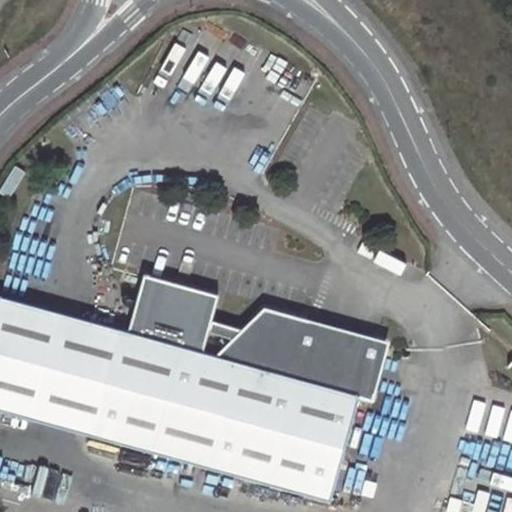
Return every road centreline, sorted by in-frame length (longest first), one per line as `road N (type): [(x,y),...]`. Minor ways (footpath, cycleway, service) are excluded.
road 1 (unknown): [(288,205),(164,136),(133,133),(79,160),(57,190),(25,275)]
road 2 (tertiary): [(511,272),(447,204),(360,48)]
road 3 (unknown): [(254,511),(117,483),(0,435)]
road 4 (unknown): [(394,293),(412,346),(413,385),(394,441),(337,511)]
road 5 (unknown): [(264,262),(108,215)]
road 6 (unknown): [(394,293),(355,290),(264,262)]
road 7 (secondary): [(49,74),(89,52),(146,0)]
